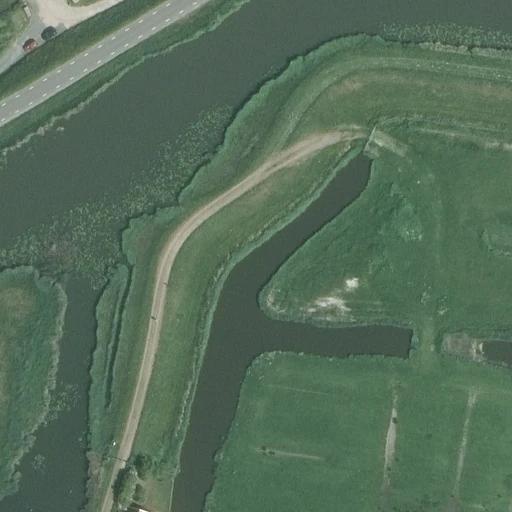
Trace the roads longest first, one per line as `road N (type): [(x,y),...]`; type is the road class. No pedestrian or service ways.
road 1 (track): [(104,511),(172,250),(206,211),(263,172)]
road 2 (track): [(263,172),(317,144),(360,134),(430,170),(443,212),(426,360)]
road 3 (tertiary): [(191,0),(0,115)]
